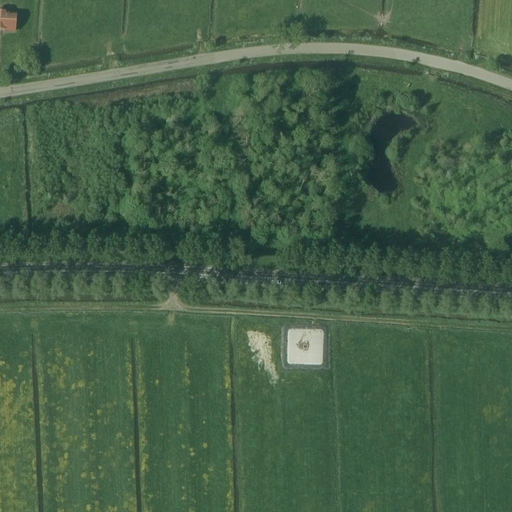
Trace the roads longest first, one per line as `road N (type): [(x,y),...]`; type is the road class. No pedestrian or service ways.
road 1 (unclassified): [(0,94),(320,50),(385,52),(511,86)]
road 2 (track): [(0,309),(173,304),(511,330)]
road 3 (primary): [(511,295),(172,274),(0,273)]
road 4 (track): [(442,325),(447,484)]
